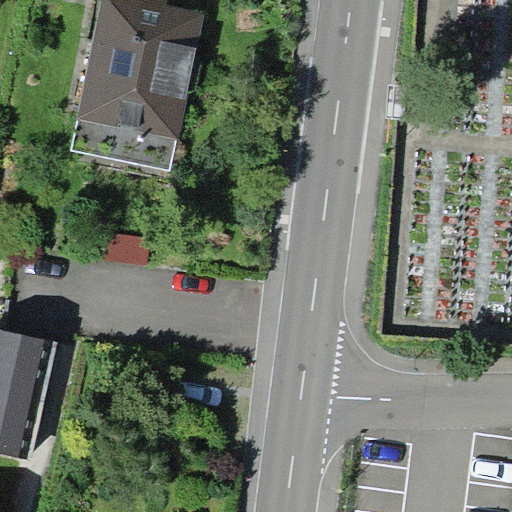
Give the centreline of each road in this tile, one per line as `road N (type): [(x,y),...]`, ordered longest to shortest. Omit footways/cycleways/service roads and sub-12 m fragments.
road 1 (residential): [(351,0),(305,388)]
road 2 (residential): [(305,388),(511,392)]
road 3 (residential): [(305,388),(290,511)]
